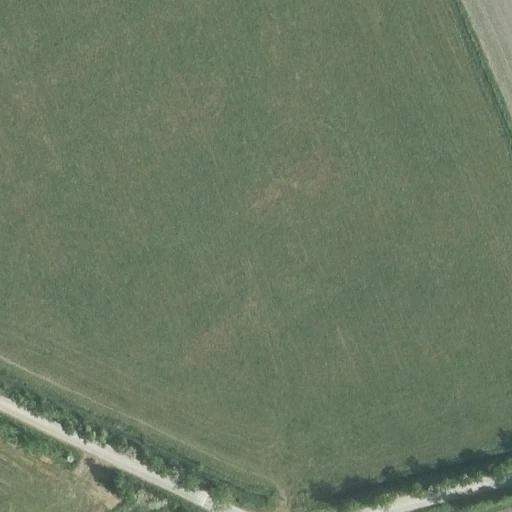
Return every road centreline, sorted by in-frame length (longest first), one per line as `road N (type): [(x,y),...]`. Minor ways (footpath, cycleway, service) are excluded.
road 1 (unclassified): [(228,511),(0,403)]
road 2 (unclassified): [(377,511),(511,477)]
